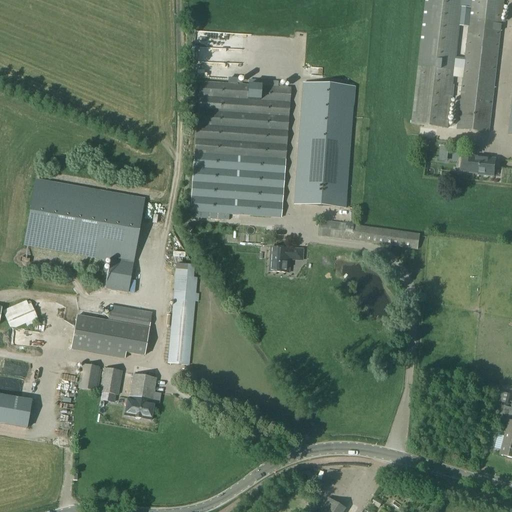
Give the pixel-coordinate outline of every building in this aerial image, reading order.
[(462,0),(459,0),(426,0),(412,125),(448,129),(455,71),(462,0)] [(500,42),(504,0),(472,0),(457,131),(490,134),(500,42)] [(233,45),(240,46),(241,32),(192,31),(191,46),(198,47),(198,56),(233,57),(233,45)] [(190,72),(236,73),(236,61),(191,60),(190,72)] [(190,213),(281,219),(291,88),(288,88),(288,84),(283,84),(283,88),(275,87),(275,82),(248,81),(248,85),(199,82),(190,213)] [(354,94),(302,91),(293,209),(346,213),(354,94)] [(438,162),(447,163),(448,148),(440,147),(438,162)] [(478,176),(494,177),(495,160),(470,158),(468,174),(478,175),(478,176)] [(511,168),(498,165),(496,174),(511,177),(511,171),(511,168)] [(144,201),(35,182),(24,245),(110,261),(105,290),(127,294),(144,201)] [(320,222),(318,238),(418,251),(420,235),(320,222)] [(287,261),(302,262),(303,251),(271,249),(269,273),(287,274),(287,261)] [(194,266),(176,265),(167,363),(189,365),(196,279),(193,279),(194,266)] [(33,297),(39,306),(46,301),(41,292),(33,297)] [(57,298),(50,301),(53,308),(60,305),(57,298)] [(30,304),(27,306),(26,301),(2,312),(9,328),(15,329),(25,324),(26,327),(35,323),(34,321),(37,319),(30,304)] [(107,322),(77,317),(71,351),(124,360),(125,354),(144,358),(150,319),(116,313),(108,320),(107,322)] [(78,390),(96,393),(100,369),(82,365),(78,390)] [(99,394),(118,397),(122,373),(103,370),(99,394)] [(152,407),(156,379),(133,376),(129,402),(126,402),(124,417),(152,421),(154,407),(152,407)] [(0,392),(0,423),(48,432),(53,401),(0,392)] [(510,395),(501,393),(499,403),(507,405),(510,395)] [(179,406),(186,410),(189,404),(182,400),(179,406)] [(501,457),(511,459),(511,423),(508,422),(505,435),(506,435),(501,457)] [(345,511),(347,510),(327,499),(319,511),(345,511)] [(372,505),(379,509),(382,504),(375,500),(372,505)]
